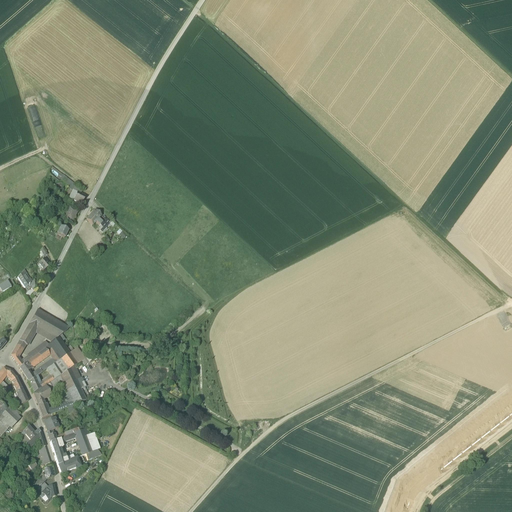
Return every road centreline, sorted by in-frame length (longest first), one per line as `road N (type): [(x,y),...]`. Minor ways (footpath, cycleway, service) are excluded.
road 1 (track): [(195,11),(511,303)]
road 2 (track): [(510,302),(269,429),(190,511)]
road 3 (track): [(407,205),(208,307),(91,200)]
road 4 (unclassified): [(100,181),(202,0)]
road 5 (residential): [(3,360),(100,181)]
road 6 (track): [(91,368),(101,383),(220,439),(238,458)]
road 7 (residential): [(3,360),(34,408),(64,511)]
